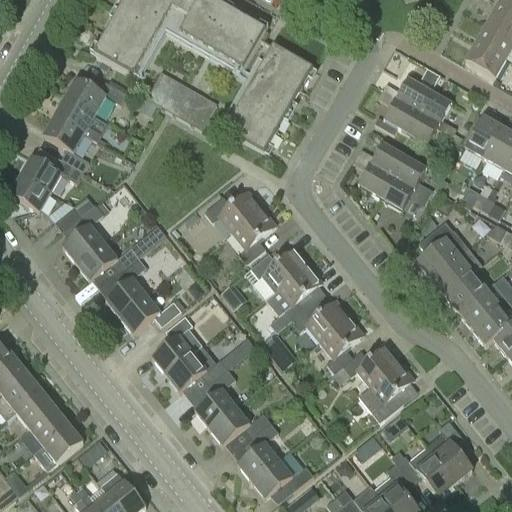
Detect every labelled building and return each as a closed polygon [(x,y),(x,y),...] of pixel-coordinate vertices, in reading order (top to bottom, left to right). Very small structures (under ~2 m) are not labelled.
[(243,77),(261,45),(265,37),(202,1),(202,0),(128,0),(94,60),(134,83),(172,16),(188,25),(179,40),(243,77)] [(511,0),(503,0),(498,11),(511,19),(511,0)] [(511,19),(498,11),(487,30),(511,44),(511,19)] [(511,44),(487,30),(476,49),(506,66),(511,54),(511,44)] [(495,84),(506,66),(476,49),(465,68),(495,84)] [(273,50),(272,52),(260,72),(300,94),(312,73),(273,50)] [(300,94),(260,72),(248,93),(288,115),(300,94)] [(420,85),(432,92),(438,81),(427,74),(420,85)] [(202,135),(217,109),(161,77),(146,103),(147,104),(153,107),(202,135)] [(111,114),(110,109),(104,106),(106,102),(121,111),(130,95),(110,84),(107,89),(105,87),(99,98),(76,84),(65,103),(95,121),(96,119),(103,122),(108,121),(111,114)] [(399,101),(396,105),(418,117),(430,96),(409,84),(399,101)] [(288,115),(248,93),(237,113),(276,136),(288,115)] [(387,105),(392,97),(384,93),(379,101),(387,105)] [(439,130),(441,125),(451,108),(430,96),(418,117),(439,130)] [(405,139),(418,117),(396,105),(399,101),(392,97),(387,105),(394,109),(384,126),(405,139)] [(54,122),(84,140),(97,147),(101,140),(88,132),(95,121),(65,103),(54,122)] [(142,113),(153,119),(158,110),(153,107),(147,104),(142,113)] [(276,136),(237,113),(224,135),(264,157),(276,136)] [(444,138),(449,130),(441,125),(439,130),(418,117),(405,139),(427,151),(436,134),(444,138)] [(60,165),(81,177),(82,178),(89,167),(74,159),(84,140),(54,122),(43,141),(66,155),(60,165)] [(484,165),(502,134),(483,123),(465,154),(484,165)] [(449,130),(444,138),(451,142),(453,138),(456,134),(449,130)] [(503,176),(511,159),(511,139),(502,134),(484,165),(503,176)] [(453,138),(451,142),(444,155),(454,160),(456,156),(463,144),(453,138)] [(374,166),(371,170),(392,183),(405,161),(384,149),(374,166)] [(361,170),(366,162),(359,158),(354,166),(361,170)] [(511,181),(511,159),(503,176),(511,181)] [(414,195),(416,191),(426,174),(405,161),(392,183),(414,195)] [(20,182),(51,199),(61,180),(76,189),(82,178),(81,177),(60,165),(55,176),(31,162),(20,182)] [(380,204),(392,183),(371,170),(374,166),(366,162),(361,170),(369,174),(359,191),(380,204)] [(51,199),(20,182),(9,201),(40,218),(51,199)] [(392,183),(380,204),(401,216),(411,199),(418,203),(423,195),(416,191),(414,195),(392,183)] [(442,199),(448,188),(440,184),(434,195),(442,199)] [(423,195),(418,203),(426,207),(431,199),(423,195)] [(213,228),(219,223),(232,239),(263,214),(249,197),(231,212),(223,202),(204,218),(213,228)] [(480,214),(487,203),(479,199),(473,210),(480,214)] [(435,211),(446,218),(453,207),(442,200),(435,211)] [(504,215),(493,209),(494,207),(487,203),(480,214),(499,225),(504,215)] [(108,215),(102,207),(97,212),(103,220),(108,215)] [(103,220),(95,210),(82,222),(76,226),(76,227),(83,236),(62,253),(76,270),(104,248),(90,231),(103,220)] [(76,227),(76,226),(82,222),(74,212),(54,228),(62,238),(76,227)] [(258,246),(276,231),(263,214),(232,239),(245,255),(238,260),(247,270),(265,255),(258,246)] [(419,249),(427,259),(417,267),(431,284),(468,255),(453,237),(452,238),(445,228),(419,249)] [(154,237),(153,243),(157,247),(165,240),(158,231),(153,235),(154,237)] [(506,251),(511,241),(511,239),(506,235),(499,247),(506,251)] [(90,287),(111,270),(119,280),(138,264),(131,254),(117,265),(104,248),(76,270),(90,287)] [(295,254),(277,269),(269,260),(250,275),(259,285),(262,282),(275,298),(278,296),(308,271),(295,254)] [(472,278),(481,271),(468,255),(431,284),(444,301),(472,279),(472,278)] [(119,323),(146,301),(133,284),(146,273),(138,264),(119,280),(126,289),(105,306),(119,323)] [(304,303),(322,288),(308,271),(278,296),(291,312),(284,317),(292,327),(311,312),(304,303)] [(486,295),(472,279),(444,301),(458,318),(486,295)] [(493,289),(486,295),(458,318),(472,335),(500,312),(507,306),(493,289)] [(133,340),(154,324),(161,333),(181,317),(173,308),(160,318),(146,301),(119,323),(133,340)] [(337,306),(318,321),(311,312),(292,327),(300,337),(307,332),(320,348),(350,323),(337,306)] [(511,311),(507,306),(500,312),(472,335),(485,352),(493,346),(493,345),(511,329),(511,311)] [(165,338),(173,347),(152,364),(166,381),(193,359),(179,342),(193,332),(185,322),(165,338)] [(345,355),(364,340),(350,323),(320,348),(332,364),(326,369),(334,379),(342,372),(353,364),(345,355)] [(511,329),(493,345),(493,346),(506,362),(511,357),(511,329)] [(287,351),(276,338),(262,351),(263,352),(272,364),(287,351)] [(0,375),(15,364),(1,347),(0,347),(0,375)] [(387,352),(369,366),(361,357),(353,364),(342,372),(350,382),(357,377),(370,393),(400,368),(387,352)] [(233,355),(220,366),(228,375),(241,364),(233,355)] [(208,391),(228,375),(220,366),(206,376),(193,359),(166,381),(180,399),(201,382),(208,391)] [(15,364),(0,375),(0,398),(2,402),(28,381),(15,364)] [(366,396),(379,412),(376,414),(384,424),(403,409),(396,400),(414,385),(400,368),(370,393),(366,396)] [(208,434),(236,413),(222,396),(235,385),(228,375),(208,391),(216,400),(195,417),(208,434)] [(0,403),(0,419),(6,427),(16,419),(42,398),(28,381),(2,402),(0,403)] [(29,435),(56,414),(42,398),(16,419),(29,435)] [(243,435),(251,444),(270,428),(263,419),(249,430),(236,413),(208,434),(222,452),(243,435)] [(56,414),(29,435),(43,452),(69,431),(56,414)] [(390,427),(399,438),(408,431),(399,420),(390,427)] [(330,437),(339,431),(333,423),(324,429),(330,437)] [(442,439),(425,453),(433,462),(455,489),(472,475),(457,456),(466,449),(448,427),(439,435),(442,439)] [(251,488),(278,466),(265,449),(278,438),(270,428),(251,444),(258,454),(237,470),(251,488)] [(33,460),(41,470),(43,472),(46,473),(49,474),(52,474),(57,470),(83,449),(69,431),(43,452),(33,460)] [(320,435),(313,441),(316,446),(322,446),(327,442),(320,435)] [(89,455),(78,463),(87,473),(97,465),(89,455)] [(403,463),(399,458),(391,464),(396,469),(403,463)] [(396,469),(413,491),(422,484),(438,503),(455,489),(433,462),(416,475),(405,462),(403,463),(396,469)] [(293,497),(313,481),(305,472),(292,483),(278,466),(251,488),(265,505),(286,488),(293,497)] [(342,479),(350,480),(356,476),(348,466),(338,474),(342,479)] [(391,483),(373,497),(379,505),(380,504),(386,511),(414,511),(404,498),(413,491),(396,469),(386,477),(391,483)] [(144,511),(125,487),(118,479),(101,493),(107,501),(116,511),(144,511)] [(0,487),(0,502),(12,493),(5,484),(0,487)] [(35,496),(38,500),(46,501),(50,498),(43,489),(35,496)] [(0,511),(7,511),(19,502),(12,493),(0,502),(0,511)] [(96,510),(82,493),(76,497),(88,511),(116,511),(107,501),(96,510)] [(74,495),(69,499),(76,509),(79,511),(88,511),(76,497),(74,495)] [(358,511),(345,496),(336,503),(342,511),(386,511),(380,504),(379,505),(370,511),(358,511)] [(325,511),(342,511),(336,503),(325,511)]
